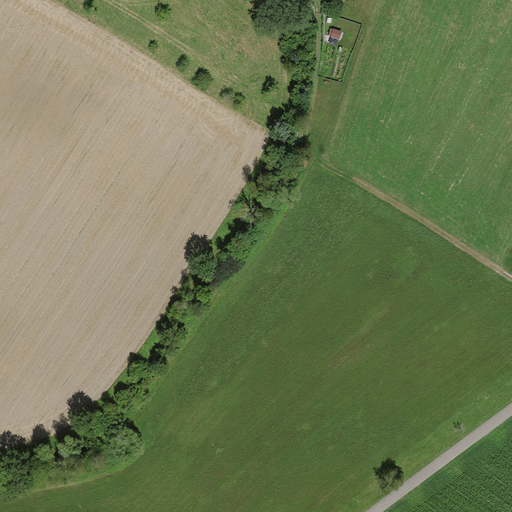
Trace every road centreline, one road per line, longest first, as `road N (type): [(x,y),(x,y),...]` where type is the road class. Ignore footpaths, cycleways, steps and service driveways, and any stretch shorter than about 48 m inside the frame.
road 1 (track): [(511,276),(334,165)]
road 2 (residential): [(371,511),(511,406)]
